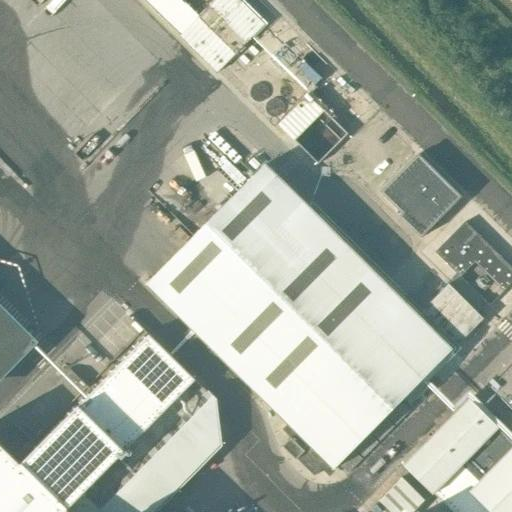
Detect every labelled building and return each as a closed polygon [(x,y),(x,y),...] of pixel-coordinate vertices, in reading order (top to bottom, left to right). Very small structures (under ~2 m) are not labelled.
[(221,69),(236,55),(255,36),(269,21),(248,0),(216,0),(184,33),(221,69)] [(269,97),(270,94),(270,92),(270,90),(270,88),(269,86),(267,85),(266,84),(264,83),(262,83),(261,83),(258,83),(256,84),(255,85),(253,87),(253,88),(252,90),(252,92),(252,94),(252,95),(253,96),(255,98),(256,99),(257,100),(260,101),(262,101),(264,101),(265,100),(267,99),(268,98),(269,97)] [(290,95),(291,95),(293,94),(294,93),(295,92),(295,90),(295,88),(295,87),(294,85),(293,84),(291,83),(289,83),(288,83),(287,84),(285,85),(284,86),(283,88),(283,89),(284,91),(284,92),(285,93),(286,94),(287,95),(289,95),(290,95)] [(282,122),(284,124),(298,138),(328,107),(312,92),(282,122)] [(276,117),(277,117),(277,116),(278,116),(279,116),(280,115),(281,114),(282,114),(282,113),(283,113),(283,112),(283,111),(284,110),(284,109),(284,108),(284,107),(284,106),(284,105),(284,104),(283,103),(282,102),(282,101),(281,101),(281,100),(280,100),(279,99),(278,99),(277,98),(276,98),(275,98),(274,98),(273,98),(272,99),(271,99),(270,100),(269,100),(269,101),(268,101),(268,102),(267,102),(267,103),(266,104),(266,105),(266,106),(266,107),(266,108),(266,109),(266,110),(266,111),(267,111),(267,112),(267,113),(268,113),(268,114),(269,115),(270,115),(271,116),(272,116),(273,116),(273,117),(274,117),(275,117),(276,117)] [(421,238),(462,196),(419,153),(381,192),(401,212),(398,216),(421,238)] [(278,163),(158,283),(255,380),(275,399),(335,459),(344,468),(463,348),(393,277),(349,234),(278,163)] [(503,290),(511,281),(511,267),(466,222),(436,252),(461,276),(475,262),(503,290)] [(0,511),(155,511),(222,444),(216,398),(196,378),(198,377),(130,309),(129,310),(150,331),(40,442),(19,420),(1,438),(0,437),(0,511)] [(0,333),(2,333),(2,329),(9,328),(0,319),(0,333)] [(511,364),(490,388),(511,408),(511,364)] [(472,397),(423,446),(406,464),(436,494),(485,444),(489,448),(506,431),(472,397)] [(329,464),(335,459),(312,436),(306,442),(305,441),(298,449),(306,458),(307,457),(323,472),(330,465),(329,464)] [(502,461),(474,489),(496,511),(511,511),(511,438),(496,455),(502,461)] [(377,502),(393,511),(404,491),(389,482),(377,502)]
